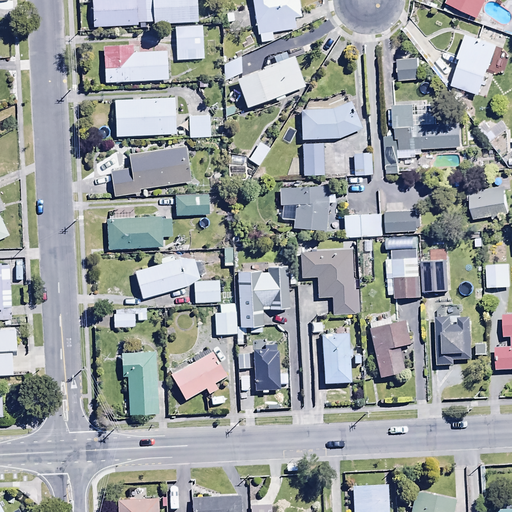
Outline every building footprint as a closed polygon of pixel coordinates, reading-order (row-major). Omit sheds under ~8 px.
[(95,0),(98,31),(156,27),(153,0),(95,0)] [(156,0),(158,28),(205,26),(203,0),(156,0)] [(252,0),(258,38),(261,38),(262,45),(275,43),(274,35),(297,32),(295,20),(303,19),(299,0),(252,0)] [(450,0),(448,5),(478,21),(489,0),(450,0)] [(203,29),(177,30),(178,63),(204,62),(203,29)] [(500,48),(468,37),(459,62),(463,63),(455,89),(482,98),(490,76),(494,77),(497,66),(495,65),(500,48)] [(107,48),(109,87),(173,83),(171,53),(140,55),(140,46),(107,48)] [(266,75),(238,83),(248,110),(278,101),(279,104),(286,102),(284,97),(305,91),(296,61),(265,71),(266,75)] [(419,61),(399,63),(401,84),(421,82),(419,61)] [(119,103),(120,140),(182,138),(181,101),(119,103)] [(333,113),(303,114),(304,143),(339,142),(362,133),(352,106),(333,113)] [(396,138),(386,139),(387,177),(400,176),(400,161),(424,160),(423,152),(461,150),(460,126),(432,128),(431,107),(395,109),(396,138)] [(210,118),(190,118),(191,140),(211,140),(210,118)] [(507,133),(501,125),(484,138),(490,146),(507,133)] [(252,164),(262,171),(275,153),(265,146),(252,164)] [(323,147),(303,148),(304,180),(324,179),(323,147)] [(114,175),(117,197),(195,186),(189,148),(133,156),(135,172),(114,175)] [(376,159),(359,159),(359,181),(376,181),(376,159)] [(361,181),(346,181),(346,189),(361,189),(361,181)] [(285,189),(285,209),(298,209),(298,235),(331,235),(332,190),(285,189)] [(474,199),(479,223),(511,217),(511,206),(509,192),(474,199)] [(0,247),(14,241),(4,220),(12,217),(2,194),(0,195),(0,247)] [(179,199),(180,219),(215,218),(214,198),(179,199)] [(111,221),(112,253),(166,251),(165,240),(176,240),(175,222),(164,222),(164,219),(111,221)] [(345,220),(345,242),(388,240),(387,219),(345,220)] [(417,240),(388,242),(388,252),(418,250),(417,240)] [(504,249),(488,249),(488,265),(505,264),(504,249)] [(233,251),(225,251),(225,268),(233,268),(233,251)] [(396,302),(422,301),(419,252),(393,253),(393,262),(387,262),(389,298),(395,298),(396,302)] [(301,255),(302,282),(319,281),(320,301),(335,301),(335,318),(361,318),(359,254),(301,255)] [(197,262),(185,260),(177,263),(176,257),(164,261),(166,266),(137,274),(145,301),(193,288),(203,281),(197,262)] [(456,263),(427,264),(428,299),(458,298),(456,263)] [(0,268),(0,324),(12,324),(11,268),(0,268)] [(509,268),(488,270),(489,293),(510,291),(509,268)] [(222,285),(198,286),(199,307),(223,306),(222,285)] [(240,307),(224,308),(224,316),(218,317),(220,340),(242,338),(240,307)] [(117,316),(118,333),(140,332),(139,315),(117,316)] [(511,317),(508,317),(508,340),(511,339),(511,350),(500,351),(501,374),(511,373),(511,317)] [(451,321),(438,322),(439,369),(455,368),(455,363),(473,363),(472,322),(461,322),(461,328),(451,328),(451,321)] [(391,323),(369,327),(381,383),(406,377),(401,351),(411,348),(406,325),(392,328),(391,323)] [(17,353),(16,330),(0,330),(0,378),(14,378),(13,353),(17,353)] [(349,336),(323,337),(325,389),(352,387),(349,336)] [(488,346),(477,346),(477,359),(488,359),(488,346)] [(277,347),(266,347),(266,354),(254,354),(254,394),(263,394),(263,397),(268,397),(268,394),(281,394),(281,357),(277,357),(277,347)] [(174,378),(190,405),(233,380),(217,353),(174,378)] [(159,359),(123,361),(124,380),(130,380),(132,417),(162,415),(159,359)] [(246,368),(239,368),(239,379),(241,379),(241,394),(250,394),(250,379),(246,379),(246,368)] [(394,511),(394,490),(357,492),(357,511),(394,511)] [(462,511),(464,508),(423,497),(418,511),(462,511)] [(242,511),(242,500),(194,501),(194,511),(242,511)] [(159,511),(159,502),(118,504),(118,511),(159,511)]
